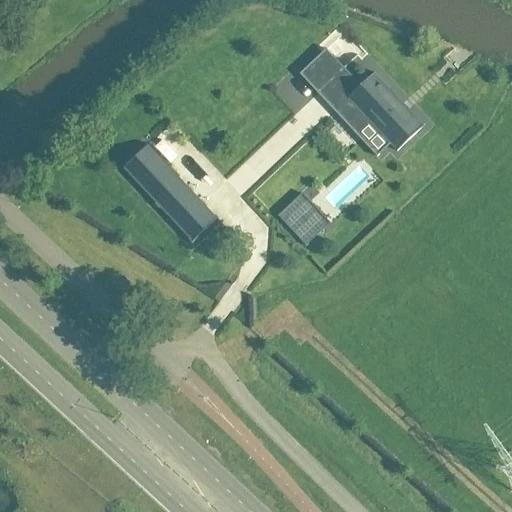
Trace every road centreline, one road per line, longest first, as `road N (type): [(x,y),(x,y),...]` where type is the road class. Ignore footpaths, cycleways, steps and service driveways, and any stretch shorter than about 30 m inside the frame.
road 1 (primary): [(252,511),(0,277)]
road 2 (primary): [(0,335),(189,511)]
road 3 (unclassified): [(171,363),(0,204)]
